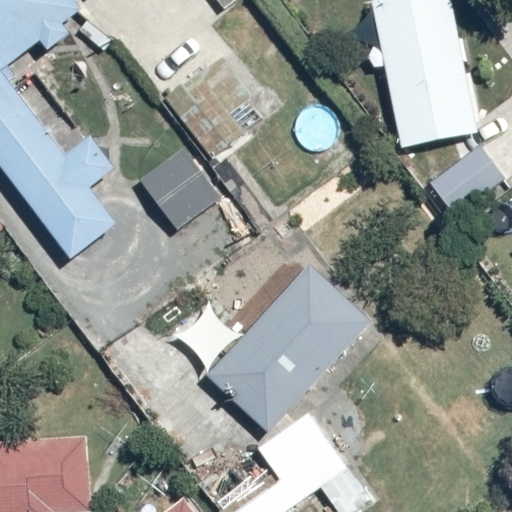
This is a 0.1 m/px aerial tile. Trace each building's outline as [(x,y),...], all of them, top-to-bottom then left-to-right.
[(84,16),(72,0),(0,0),(0,163),(78,267),(127,230),(100,192),(122,177),(92,142),(70,161),(8,74),(84,16)] [(480,140),(453,0),(399,0),(366,5),(400,155),(480,140)] [(272,109),(224,55),(167,105),(215,160),(272,109)] [(511,127),(511,126),(482,148),(432,183),(458,218),(495,190),(504,201),(511,194),(511,127)] [(190,148),(143,181),(181,234),(228,200),(190,148)] [(379,325),(311,264),(207,380),(276,437),(379,325)] [(360,482),(350,469),(310,415),(260,452),(279,478),(255,496),(232,465),(202,487),(220,511),(291,511),(318,493),(327,506),(360,482)] [(95,511),(91,440),(0,445),(0,511),(95,511)]
